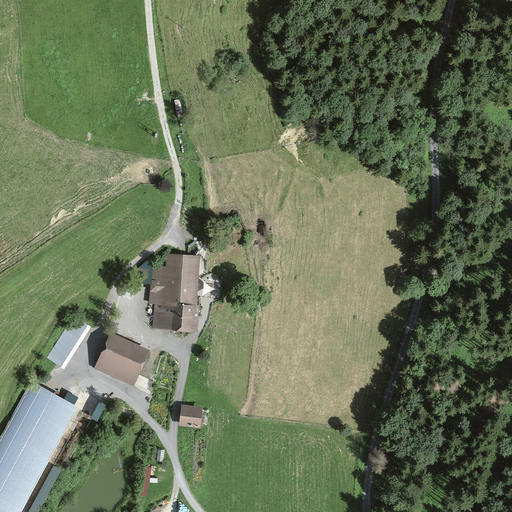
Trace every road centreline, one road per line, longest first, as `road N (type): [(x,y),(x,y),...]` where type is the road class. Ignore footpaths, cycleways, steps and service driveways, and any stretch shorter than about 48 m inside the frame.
road 1 (track): [(366,511),(375,441),(432,241),(435,78),(452,0)]
road 2 (track): [(148,0),(178,203),(163,240),(118,284),(84,374)]
road 3 (track): [(0,280),(131,190),(178,203)]
